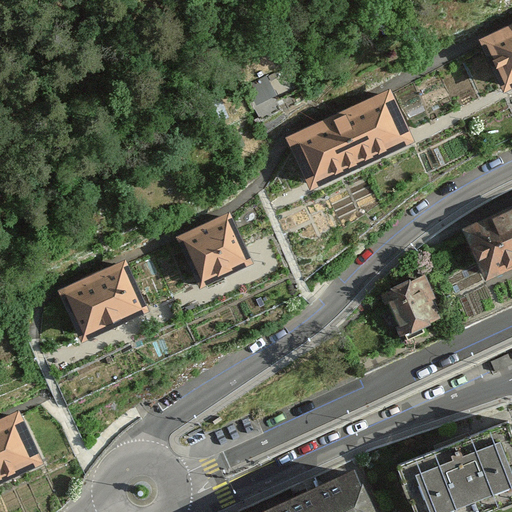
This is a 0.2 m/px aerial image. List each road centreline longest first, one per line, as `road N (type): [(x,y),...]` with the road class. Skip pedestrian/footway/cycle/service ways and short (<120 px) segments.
road 1 (residential): [(148,457),(159,422),(263,359),(317,320),(408,231),(511,168)]
road 2 (residential): [(175,475),(210,467),(511,323)]
road 3 (residential): [(511,377),(205,505),(176,507)]
